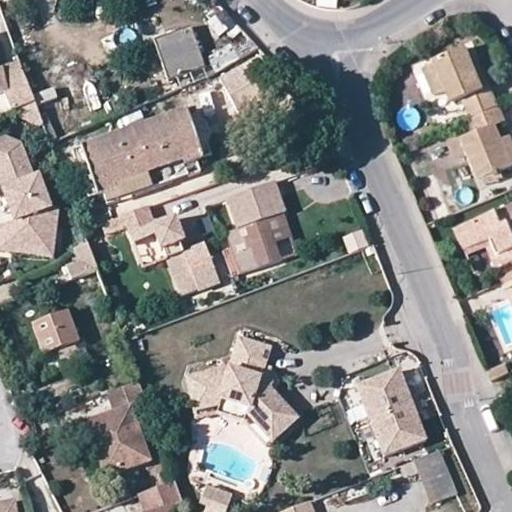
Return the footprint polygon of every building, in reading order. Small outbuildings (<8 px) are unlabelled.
[(226,29),(236,21),(224,8),(215,16),(226,29)] [(195,19),(158,34),(175,73),(211,57),(195,19)] [(453,92),(457,103),(467,100),(474,119),(502,108),(496,94),(489,93),(479,68),(473,51),(442,63),(442,68),(427,72),(438,98),(453,92)] [(254,54),(221,73),(241,109),(269,94),(264,84),(278,75),(254,54)] [(485,65),(479,68),(489,93),(496,94),(485,65)] [(0,95),(7,95),(13,112),(16,111),(38,105),(24,68),(0,72),(0,95)] [(46,126),(38,105),(16,111),(17,115),(42,128),(46,126)] [(194,106),(186,110),(191,125),(193,124),(195,125),(196,125),(197,125),(199,126),(200,127),(201,128),(202,130),(203,132),(203,134),(202,135),(202,137),(201,138),(200,139),(199,140),(198,141),(204,156),(213,153),(208,140),(208,139),(209,137),(209,136),(210,133),(209,131),(209,129),(208,127),(208,126),(207,125),(206,123),(205,122),(203,121),(202,121),(201,120),(199,120),(194,106)] [(479,136),(466,141),(482,182),(485,182),(503,174),(511,170),(511,163),(507,150),(499,129),(508,125),(502,108),(474,119),(472,120),(479,136)] [(186,110),(80,149),(98,195),(104,193),(116,188),(115,185),(182,160),(184,163),(197,159),(204,156),(198,141),(199,140),(200,139),(201,138),(202,137),(202,135),(203,134),(203,132),(202,130),(201,128),(200,127),(199,126),(197,125),(196,125),(195,125),(193,124),(191,125),(186,110)] [(36,179),(23,145),(0,134),(0,175),(17,222),(14,253),(55,258),(60,209),(52,208),(44,185),(39,187),(36,179)] [(98,195),(80,149),(72,152),(89,199),(98,195)] [(182,160),(115,185),(116,188),(120,199),(189,174),(184,163),(182,160)] [(485,182),(488,190),(506,184),(503,174),(485,182)] [(242,276),(248,274),(281,263),(274,247),(266,223),(281,218),(270,184),(215,203),(227,236),(240,273),(242,276)] [(185,239),(177,216),(156,223),(149,206),(102,223),(104,230),(127,222),(130,232),(153,225),(160,247),(162,247),(166,257),(182,252),(185,251),(181,240),(185,239)] [(511,210),(478,223),(486,243),(502,238),(511,261),(511,210)] [(281,218),(266,223),(274,247),(290,241),(281,218)] [(14,253),(17,222),(4,229),(1,251),(14,253)] [(362,228),(343,237),(352,254),(370,245),(362,228)] [(511,263),(511,261),(502,238),(486,243),(489,250),(498,246),(506,265),(511,263)] [(185,251),(182,252),(192,279),(176,284),(179,295),(218,282),(210,260),(204,245),(187,250),(185,251)] [(68,267),(73,281),(99,272),(90,246),(76,251),(80,263),(68,267)] [(182,252),(166,257),(176,284),(192,279),(182,252)] [(79,338),(67,306),(31,320),(42,352),(79,338)] [(221,401),(222,397),(248,406),(247,412),(272,441),(297,422),(271,391),(268,388),(270,384),(264,371),(259,370),(266,346),(239,338),(228,366),(187,378),(196,409),(221,401)] [(509,375),(504,364),(488,372),(491,378),(492,382),(496,381),(509,375)] [(421,401),(418,392),(407,366),(365,382),(380,418),(421,401)] [(148,404),(140,382),(107,393),(114,411),(85,422),(87,427),(148,404)] [(421,401),(427,398),(424,389),(418,392),(421,401)] [(247,412),(248,406),(222,397),(221,401),(218,413),(243,420),(247,412)] [(431,408),(427,398),(421,401),(425,410),(431,408)] [(196,409),(198,418),(218,413),(221,401),(196,409)] [(436,436),(425,410),(421,401),(380,418),(394,453),(436,436)] [(151,461),(134,411),(149,405),(148,404),(87,427),(105,477),(151,461)] [(247,412),(243,420),(266,447),(272,441),(247,412)] [(433,503),(452,495),(434,452),(414,460),(433,503)] [(172,511),(186,507),(172,471),(159,476),(163,488),(140,497),(145,511),(172,511)] [(221,511),(215,488),(198,492),(203,511),(221,511)] [(0,503),(0,511),(18,511),(16,500),(0,503)] [(283,511),(313,511),(309,502),(283,511)]
